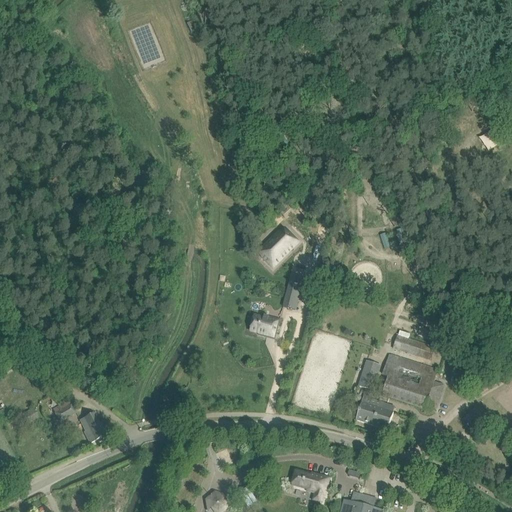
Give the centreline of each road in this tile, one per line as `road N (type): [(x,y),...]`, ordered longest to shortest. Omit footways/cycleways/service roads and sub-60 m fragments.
road 1 (unclassified): [(491,511),(370,447),(232,425),(127,442),(0,504)]
road 2 (track): [(410,463),(429,435),(511,374)]
